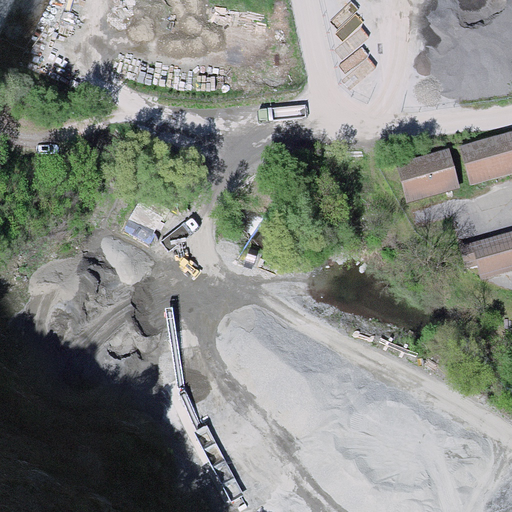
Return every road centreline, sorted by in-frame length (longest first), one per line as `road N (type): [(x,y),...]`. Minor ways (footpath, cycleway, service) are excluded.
road 1 (residential): [(99,139),(175,117),(329,123)]
road 2 (residential): [(329,123),(405,132),(511,117)]
road 3 (residential): [(312,0),(329,123)]
